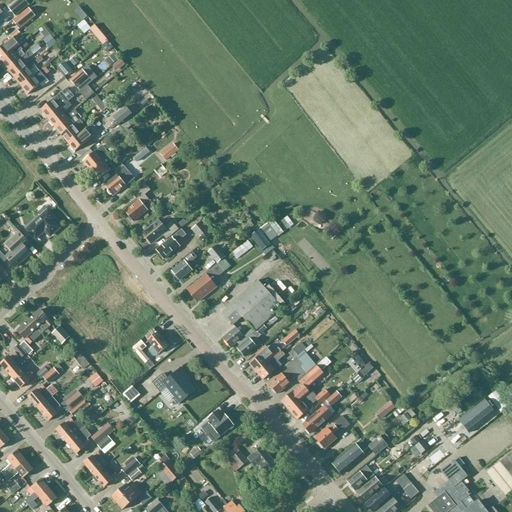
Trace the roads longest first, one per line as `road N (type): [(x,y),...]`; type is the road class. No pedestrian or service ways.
road 1 (tertiary): [(327,491),(97,226)]
road 2 (tertiary): [(97,226),(0,105)]
road 3 (residential): [(94,511),(0,400)]
road 4 (residential): [(0,315),(97,226)]
